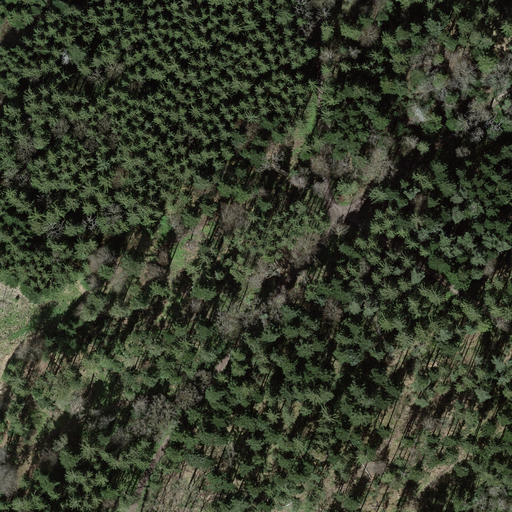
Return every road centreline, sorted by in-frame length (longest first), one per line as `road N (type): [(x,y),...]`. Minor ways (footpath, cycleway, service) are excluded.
road 1 (track): [(134,511),(169,440),(340,219),(511,328)]
road 2 (track): [(322,0),(317,97),(328,202),(340,219),(511,94)]
